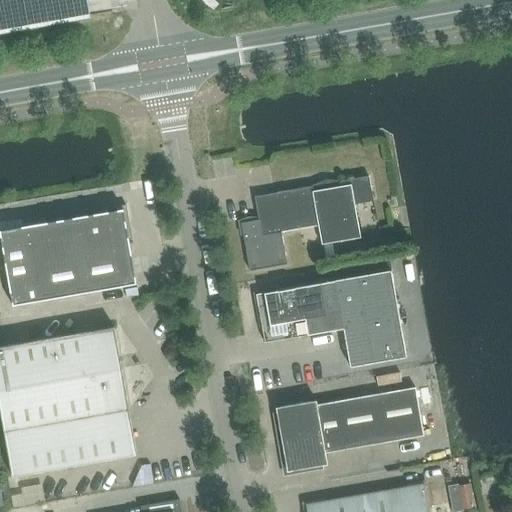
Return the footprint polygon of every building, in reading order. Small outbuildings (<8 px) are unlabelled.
[(0,0),(0,34),(90,18),(87,0),(0,0)] [(313,192),(318,226),(321,245),(360,238),(354,205),(373,202),(369,177),(339,182),(340,187),(313,192)] [(318,226),(313,192),(312,187),(254,197),(258,220),(241,224),(249,272),(287,265),(281,233),(318,226)] [(36,302),(136,285),(129,244),(132,239),(126,208),(124,206),(105,209),(102,213),(22,227),(36,302)] [(332,245),(324,247),(325,256),(334,255),(332,245)] [(409,356),(394,270),(255,295),(264,344),(343,329),(350,366),(409,356)] [(12,477),(136,455),(113,327),(0,347),(0,412),(4,434),(12,477)] [(317,405),(325,454),(424,436),(415,388),(317,405)] [(325,454),(317,405),(316,401),(275,408),(287,472),(327,465),(325,454)] [(469,483),(458,485),(462,508),(473,506),(469,483)] [(306,511),(428,511),(424,485),(306,506),(306,511)] [(181,511),(179,500),(140,506),(140,511),(181,511)]
